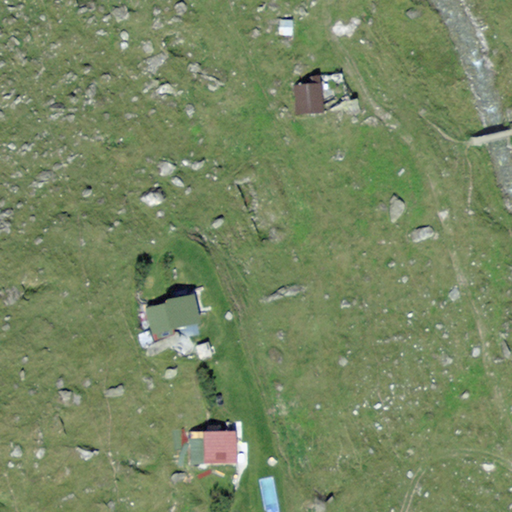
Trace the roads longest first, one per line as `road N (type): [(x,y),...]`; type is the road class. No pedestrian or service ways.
road 1 (track): [(511,434),(424,160),(360,89),(327,33),(325,0)]
road 2 (track): [(511,469),(445,452),(414,470),(402,511)]
